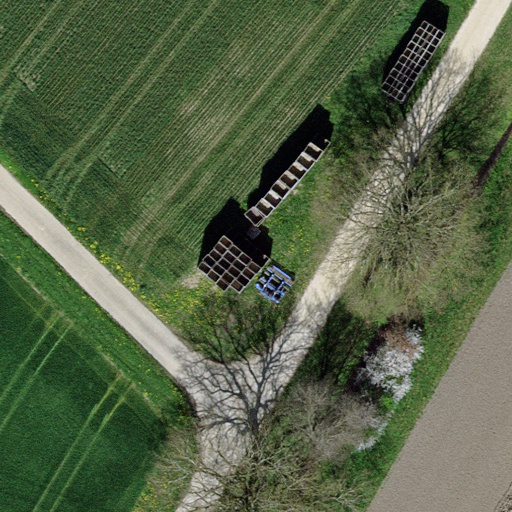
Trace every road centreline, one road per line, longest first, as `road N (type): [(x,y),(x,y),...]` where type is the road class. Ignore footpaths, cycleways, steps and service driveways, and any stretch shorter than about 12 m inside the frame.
road 1 (track): [(489,0),(161,511)]
road 2 (track): [(221,408),(0,187)]
